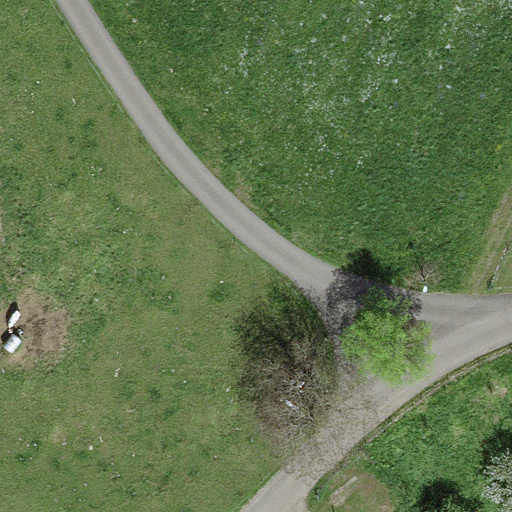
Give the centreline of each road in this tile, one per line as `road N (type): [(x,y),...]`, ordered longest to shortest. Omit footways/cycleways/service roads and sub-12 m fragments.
road 1 (unclassified): [(335,289),(202,194),(155,139),(72,0)]
road 2 (unclassified): [(472,333),(335,289)]
road 3 (unclassified): [(377,407),(291,511)]
road 4 (unclassified): [(335,289),(377,407)]
road 5 (unclassified): [(472,333),(419,355),(377,407)]
